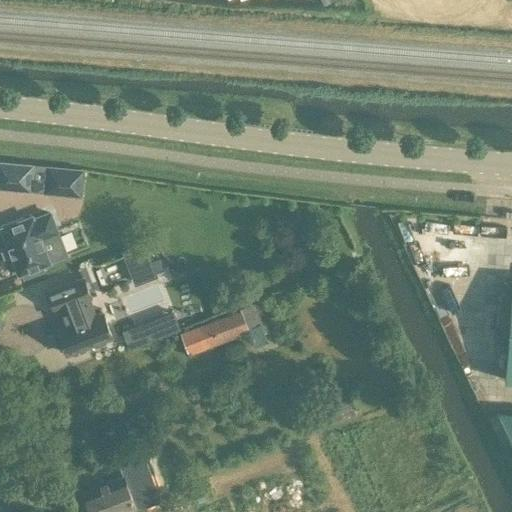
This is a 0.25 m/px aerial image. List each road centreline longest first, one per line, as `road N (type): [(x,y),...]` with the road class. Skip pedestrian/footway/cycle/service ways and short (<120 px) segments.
road 1 (unclassified): [(0,113),(511,168)]
road 2 (unclassified): [(47,511),(0,389)]
